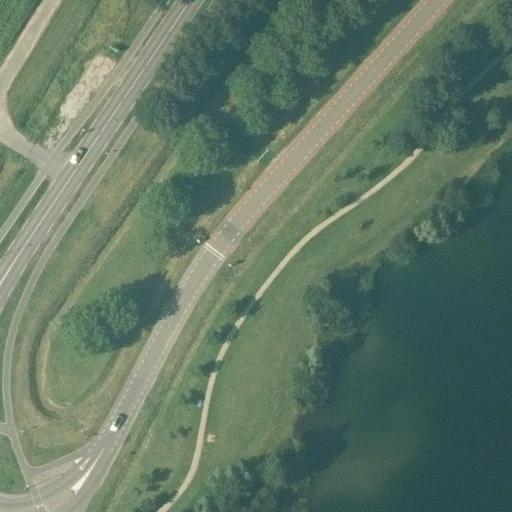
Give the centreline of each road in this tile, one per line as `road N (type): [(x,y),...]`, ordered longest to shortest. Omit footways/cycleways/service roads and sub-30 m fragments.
road 1 (tertiary): [(437,0),(212,254),(94,463)]
road 2 (secondary): [(0,285),(190,0)]
